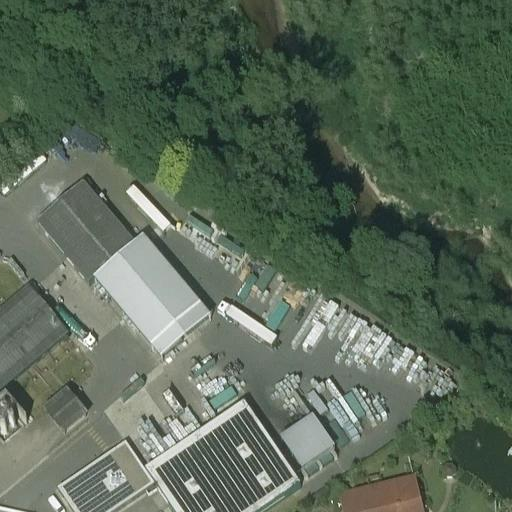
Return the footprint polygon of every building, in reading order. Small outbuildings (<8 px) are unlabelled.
[(134,250),(84,191),(39,228),(90,288),(96,283),(134,250)] [(211,322),(145,242),(96,283),(162,363),(211,322)] [(30,293),(0,318),(0,397),(69,339),(30,293)] [(70,395),(49,413),(67,434),(88,416),(70,395)] [(8,403),(0,409),(0,442),(4,447),(28,427),(8,403)] [(256,425),(157,492),(170,511),(270,511),(301,491),(256,425)] [(126,445),(60,490),(75,511),(118,511),(154,487),(126,445)] [(414,483),(351,498),(354,510),(353,511),(416,511),(421,511),(414,483)]
